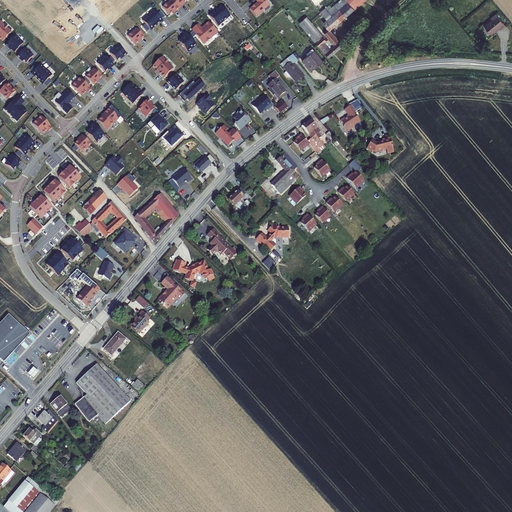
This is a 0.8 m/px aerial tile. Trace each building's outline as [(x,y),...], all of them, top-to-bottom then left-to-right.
[(176,12),(179,9),(171,0),(170,0),(162,7),(169,15),(172,13),(175,10),(176,12)] [(186,0),(171,0),(179,9),(182,6),(181,5),(184,3),(187,1),(186,0)] [(270,5),(265,0),(256,0),(258,2),(250,9),(256,16),(270,5)] [(365,0),(340,0),(334,5),(345,17),(365,0)] [(333,28),(345,17),(334,5),(328,11),(325,8),(321,11),(320,12),(333,28)] [(218,26),(230,16),(222,6),(218,9),(215,12),(214,11),(209,15),(218,26)] [(148,15),(157,26),(159,23),(158,22),(161,19),(164,17),(160,12),(157,14),(154,10),(148,15)] [(492,20),(484,26),(491,34),(495,31),(498,28),(500,29),(505,25),(496,14),(491,18),(492,20)] [(154,28),(157,26),(148,15),(142,20),(146,24),(143,27),(147,32),(150,29),(153,26),(154,28)] [(326,41),(310,21),(306,17),(299,23),(329,57),(342,45),(333,35),(337,32),(333,28),(325,35),(328,39),(326,41)] [(0,21),(0,39),(2,42),(11,32),(0,21)] [(193,29),(205,43),(211,38),(210,37),(216,31),(209,22),(201,28),(198,24),(193,29)] [(144,38),(136,29),(128,36),(135,44),(140,39),(141,40),(144,38)] [(188,52),(197,45),(186,33),(182,36),(183,37),(181,39),(182,40),(182,42),(180,43),(188,52)] [(23,43),(15,35),(6,45),(8,48),(9,47),(14,53),(23,43)] [(127,54),(118,46),(110,53),(117,61),(123,56),(124,57),(127,54)] [(33,56),(25,48),(17,56),(20,59),(21,58),(26,63),(33,56)] [(323,61),(314,50),(307,55),(302,60),(310,71),(323,61)] [(294,65),(298,62),(292,55),(281,64),(284,68),(283,68),(286,72),(284,73),(288,79),(291,76),(296,83),(304,77),(294,65)] [(114,65),(106,56),(97,64),(105,72),(108,70),(111,67),(111,68),(114,65)] [(173,69),(162,57),(153,66),(160,73),(159,74),(163,78),(173,69)] [(37,68),(33,73),(36,76),(35,77),(37,79),(46,70),(41,64),(37,68)] [(102,77),(94,69),(86,77),(93,84),(98,79),(99,80),(102,77)] [(44,83),(48,79),(52,75),(46,70),(37,79),(40,82),(41,81),(44,83)] [(273,82),(276,79),(279,76),(275,71),(268,76),(273,82)] [(184,82),(176,74),(167,82),(170,85),(171,84),(176,89),(184,82)] [(91,89),(80,78),(72,86),(80,95),(82,93),(84,93),(85,94),(87,92),(88,93),(91,89)] [(205,86),(197,78),(179,95),(185,101),(187,99),(189,101),(205,86)] [(286,91),(276,79),(273,82),(267,86),(270,89),(271,88),(275,93),(274,93),(278,98),(286,91)] [(7,83),(0,90),(0,93),(7,100),(14,92),(9,87),(10,86),(7,83)] [(138,91),(131,84),(122,93),(133,104),(143,94),(138,90),(138,91)] [(75,97),(68,90),(56,103),(67,114),(72,109),(68,104),(75,97)] [(206,95),(196,105),(205,114),(215,105),(212,102),(212,101),(206,95)] [(18,96),(5,110),(11,116),(13,115),(19,121),(27,112),(21,105),(24,102),(18,96)] [(259,114),(266,109),(268,111),(273,106),(264,96),(252,106),(259,114)] [(150,102),(148,99),(138,109),(146,117),(155,108),(150,103),(150,102)] [(282,101),(274,107),(279,113),(287,107),(282,101)] [(121,116),(111,106),(104,113),(105,114),(102,117),(98,121),(107,130),(121,116)] [(356,112),(352,106),(344,110),(348,117),(344,119),(343,119),(340,121),(343,126),(343,127),(344,129),(345,128),(347,132),(354,128),(356,130),(362,126),(354,113),(356,112)] [(234,125),(239,130),(250,120),(240,110),(236,113),(238,115),(234,119),(237,122),(234,125)] [(162,117),(159,114),(147,125),(151,129),(154,126),(160,132),(168,124),(164,119),(163,120),(161,118),(162,117)] [(52,128),(41,116),(33,124),(41,133),(43,131),(45,131),(45,132),(47,130),(48,131),(52,128)] [(311,120),(306,123),(319,139),(321,137),(316,130),(317,128),(311,120)] [(96,143),(105,135),(93,123),(90,127),(91,128),(89,130),(90,131),(90,133),(88,134),(96,143)] [(319,139),(306,123),(302,127),(311,139),(306,143),(309,145),(317,155),(326,148),(319,139)] [(154,126),(151,129),(157,135),(160,132),(154,126)] [(227,135),(224,133),(227,130),(224,126),(216,133),(220,138),(220,139),(223,142),(223,144),(226,147),(231,143),(232,142),(231,141),(233,140),(235,142),(240,137),(233,129),(227,135)] [(183,136),(176,129),(170,134),(167,131),(161,137),(171,147),(183,136)] [(334,137),(329,132),(325,135),(330,140),(331,139),(334,137)] [(20,141),(30,150),(32,147),(31,146),(33,143),(24,135),(20,141)] [(82,135),(79,138),(80,139),(75,144),(83,152),(91,144),(82,135)] [(309,145),(306,143),(301,136),(298,139),(298,140),(293,144),(300,153),(309,145)] [(369,149),(368,150),(371,152),(371,151),(374,153),(386,150),(387,154),(393,152),(390,138),(385,139),(385,141),(376,143),(371,140),(366,148),(369,149)] [(27,152),(30,150),(20,141),(15,147),(23,155),(26,151),(27,152)] [(21,162),(11,155),(5,164),(13,170),(16,167),(18,164),(19,165),(21,162)] [(211,164),(215,161),(210,155),(206,159),(211,164)] [(271,186),(280,195),(295,181),(289,175),(297,168),(287,157),(284,159),(282,157),(277,161),(286,171),(271,186)] [(116,161),(113,158),(105,166),(108,170),(109,169),(116,176),(124,169),(120,165),(123,162),(119,158),(116,161)] [(211,165),(211,164),(206,159),(196,168),(201,174),(211,165)] [(330,170),(328,168),(322,161),(319,164),(320,165),(315,169),(322,178),(330,170)] [(81,178),(70,166),(58,177),(69,189),(81,178)] [(192,179),(184,170),(178,175),(177,175),(175,177),(175,178),(172,180),(180,189),(185,185),(185,184),(185,183),(186,182),(188,183),(192,179)] [(103,177),(109,182),(114,177),(108,171),(103,177)] [(350,176),(347,179),(356,189),(364,182),(356,173),(351,177),(350,176)] [(131,176),(128,174),(117,185),(124,193),(124,192),(129,196),(137,188),(132,182),(135,178),(132,175),(131,176)] [(66,192),(55,180),(43,191),(54,203),(66,192)] [(297,205),(306,196),(301,191),(302,191),(299,187),(289,196),(297,205)] [(341,190),(338,193),(346,202),(354,195),(347,187),(342,191),(341,190)] [(241,189),(237,191),(228,200),(239,212),(245,206),(240,201),(244,198),(243,197),(246,194),(241,189)] [(99,191),(82,208),(89,216),(107,198),(99,191)] [(169,228),(178,217),(160,195),(140,212),(145,217),(154,209),(155,210),(166,223),(160,230),(157,228),(153,232),(156,235),(150,239),(154,244),(169,228)] [(52,208),(41,196),(29,207),(41,219),(52,208)] [(329,201),(326,204),(334,213),(342,205),(335,197),(330,202),(329,201)] [(86,221),(81,225),(79,223),(74,227),(82,238),(93,229),(96,232),(98,230),(105,238),(127,219),(111,202),(91,222),(93,224),(91,226),(89,224),(86,221)] [(331,217),(322,207),(319,210),(320,211),(315,216),(323,225),(331,217)] [(154,209),(145,217),(146,219),(155,210),(154,209)] [(134,218),(150,239),(156,235),(153,232),(144,220),(143,219),(145,217),(140,212),(135,217),(134,218)] [(316,225),(307,215),(304,218),(305,219),(300,223),(308,232),(316,225)] [(42,228),(33,219),(27,225),(36,234),(42,228)] [(336,230),(342,237),(347,232),(341,225),(336,230)] [(268,239),(262,234),(256,240),(265,248),(266,247),(272,252),(276,247),(274,245),(273,246),(271,244),(277,238),(284,238),(284,240),(290,240),(290,230),(280,229),(277,226),(274,229),(272,227),(268,231),(272,235),(268,239)] [(124,235),(134,243),(137,239),(125,229),(122,233),(124,235)] [(213,230),(207,236),(213,243),(211,245),(212,247),(208,251),(209,253),(210,254),(211,254),(213,256),(216,253),(218,253),(221,256),(224,253),(230,260),(232,258),(235,258),(235,256),(236,254),(230,248),(228,247),(223,242),(223,240),(213,230)] [(130,247),(134,243),(124,235),(121,238),(120,238),(119,239),(119,241),(115,245),(125,254),(129,249),(128,249),(129,247),(130,247)] [(83,250),(71,239),(61,250),(72,261),(83,250)] [(94,253),(103,261),(108,255),(99,247),(94,253)] [(69,265),(57,254),(46,265),(58,276),(69,265)] [(269,260),(264,265),(269,269),(274,264),(269,260)] [(109,281),(112,275),(110,274),(113,266),(105,262),(99,276),(109,281)] [(184,281),(191,283),(191,282),(194,276),(198,274),(198,275),(200,276),(202,275),(204,280),(206,279),(208,283),(214,279),(210,270),(208,271),(203,262),(199,264),(198,263),(191,267),(191,268),(187,270),(183,269),(184,265),(176,262),(175,267),(174,266),(172,272),(181,275),(182,274),(186,275),(184,281)] [(11,270),(14,273),(3,284),(9,289),(20,278),(17,275),(21,271),(16,265),(11,270)] [(87,286),(96,293),(99,289),(77,270),(70,278),(73,281),(75,279),(80,284),(82,281),(87,286)] [(166,277),(160,284),(167,290),(165,294),(163,296),(162,296),(158,300),(161,303),(160,304),(162,305),(161,306),(163,307),(164,307),(166,310),(176,298),(179,300),(184,295),(179,290),(180,288),(173,282),(173,283),(166,277)] [(96,294),(96,293),(87,286),(76,299),(85,307),(86,306),(86,307),(88,307),(90,304),(90,303),(89,302),(96,294)] [(149,304),(140,296),(135,301),(144,309),(149,304)] [(138,334),(149,323),(147,321),(149,318),(142,312),(139,314),(140,315),(138,318),(130,327),(138,334)] [(29,334),(8,315),(0,323),(0,359),(2,362),(29,334)] [(111,356),(126,339),(118,333),(114,337),(115,337),(114,339),(113,338),(106,346),(107,347),(104,350),(111,356)] [(97,365),(76,383),(87,395),(86,396),(107,422),(130,401),(97,365)] [(38,372),(32,368),(27,374),(33,379),(38,372)] [(131,386),(139,393),(145,386),(137,380),(131,386)] [(49,405),(60,417),(70,409),(60,396),(49,405)] [(107,422),(86,396),(74,405),(89,423),(98,415),(105,425),(107,422)] [(44,426),(41,430),(45,433),(46,434),(58,421),(49,410),(46,413),(44,412),(37,420),(44,426)] [(96,424),(99,429),(105,425),(101,420),(96,424)] [(23,437),(34,445),(35,447),(41,440),(39,438),(42,434),(34,428),(31,432),(29,430),(23,437)] [(49,441),(51,439),(46,434),(45,433),(43,435),(49,441)] [(25,451),(18,445),(11,452),(10,451),(7,455),(16,462),(25,451)] [(0,486),(4,482),(3,481),(5,478),(8,480),(14,473),(2,464),(0,466),(0,486)] [(73,469),(76,472),(81,466),(78,464),(73,469)] [(49,511),(57,503),(28,478),(3,507),(9,511),(49,511)]
